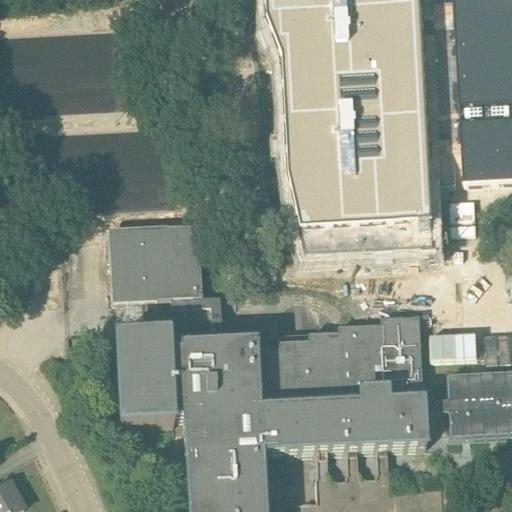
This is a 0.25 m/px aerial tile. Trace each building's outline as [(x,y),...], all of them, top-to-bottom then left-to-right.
[(420,0),(260,0),(261,33),(291,105),(279,183),(295,259),(430,253),(427,187),(451,186),(450,158),(458,157),(460,186),(511,183),(511,0),(450,0),(451,8),(421,9),(420,0)] [(111,243),(115,318),(174,315),(174,321),(213,319),(214,334),(225,334),(224,308),(205,308),(201,238),(111,243)] [(268,511),(267,480),(431,472),(429,425),(393,427),(393,415),(363,416),(364,429),(264,434),(263,406),(317,404),(318,422),(322,422),(321,404),(352,402),(352,394),(425,391),(422,333),(341,336),(342,343),(256,347),(257,368),(175,372),(175,364),(118,367),(122,459),(180,456),(179,445),(187,445),(190,511),(268,511)] [(511,385),(450,388),(451,416),(429,417),(429,428),(452,428),(453,452),(511,449),(511,385)] [(0,492),(0,511),(23,511),(9,487),(0,492)]
